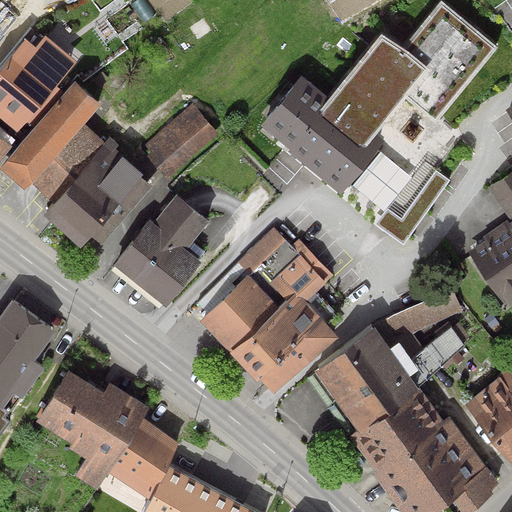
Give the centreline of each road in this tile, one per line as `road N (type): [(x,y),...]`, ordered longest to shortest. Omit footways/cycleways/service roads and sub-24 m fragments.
road 1 (secondary): [(0,238),(270,448),(339,511)]
road 2 (unknown): [(230,416),(302,368),(393,259)]
